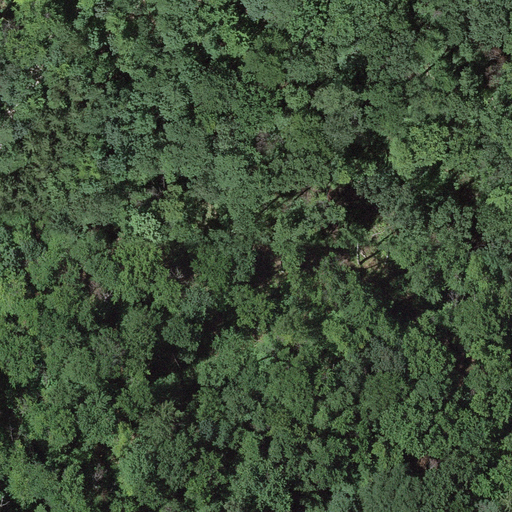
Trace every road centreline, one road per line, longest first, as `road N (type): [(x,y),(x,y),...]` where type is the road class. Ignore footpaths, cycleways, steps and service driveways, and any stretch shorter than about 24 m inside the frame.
road 1 (track): [(170,511),(119,339),(128,234),(263,0)]
road 2 (track): [(0,145),(69,0)]
